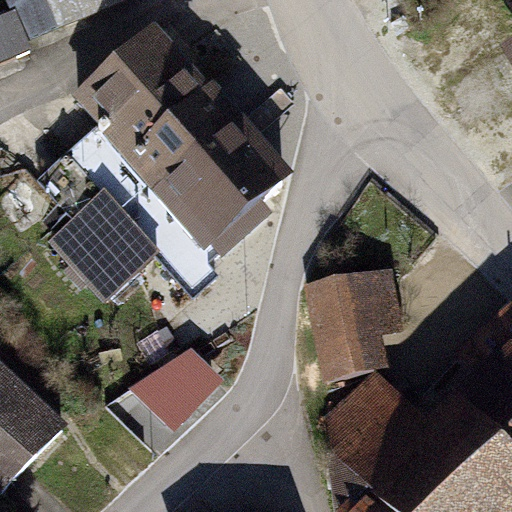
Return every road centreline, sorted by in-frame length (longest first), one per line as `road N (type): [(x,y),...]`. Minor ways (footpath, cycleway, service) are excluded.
road 1 (residential): [(154,511),(254,412),(347,92)]
road 2 (residential): [(347,92),(511,253)]
